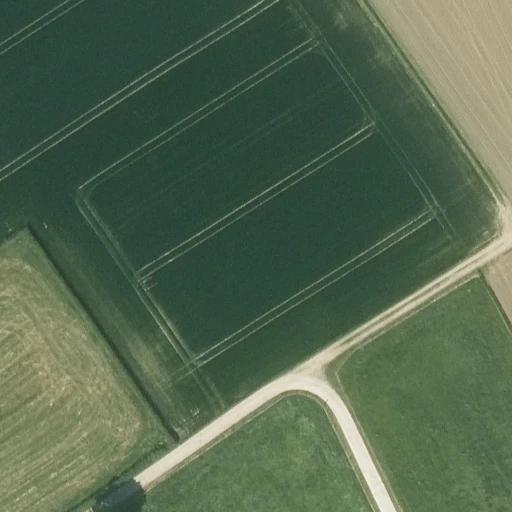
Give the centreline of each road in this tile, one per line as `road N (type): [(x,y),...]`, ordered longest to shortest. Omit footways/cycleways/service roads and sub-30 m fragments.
road 1 (track): [(511,218),(360,0)]
road 2 (track): [(315,364),(511,239)]
